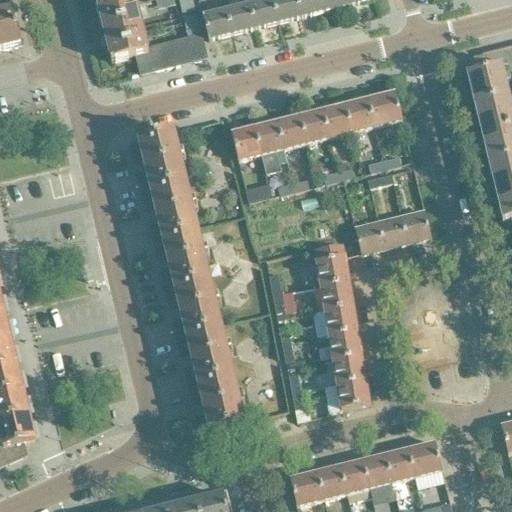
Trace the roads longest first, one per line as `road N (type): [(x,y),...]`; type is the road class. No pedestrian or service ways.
road 1 (residential): [(79,125),(419,41)]
road 2 (residential): [(140,445),(146,395),(79,125)]
road 3 (residential): [(383,423),(362,282),(375,270),(465,247)]
road 4 (residential): [(465,247),(419,41)]
road 5 (residential): [(503,407),(465,247)]
road 6 (residential): [(4,511),(108,468),(140,445)]
road 7 (residential): [(243,477),(298,445),(383,423)]
